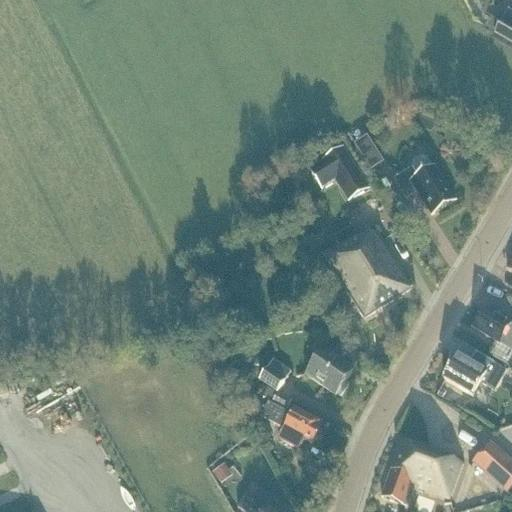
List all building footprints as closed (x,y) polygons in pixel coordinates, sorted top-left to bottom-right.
[(511,15),(508,13),(495,36),(511,45),(511,15)] [(356,136),(343,144),(359,169),(372,161),(356,136)] [(340,153),(306,176),(320,199),(334,189),(348,212),(369,198),(340,153)] [(411,173),(393,185),(406,205),(417,198),(432,222),(456,207),(434,173),(426,161),(420,160),(413,164),(411,173)] [(364,322),(411,292),(375,234),(360,243),(352,230),(334,241),(340,250),(324,259),(364,322)] [(205,280),(198,284),(204,293),(211,288),(205,280)] [(511,330),(485,314),(475,332),(500,348),(504,341),(511,346),(511,330)] [(345,386),(353,374),(323,353),(305,378),(336,399),(337,397),(341,400),(349,388),(345,386)] [(496,395),(507,376),(508,375),(488,363),(481,375),(458,362),(445,384),(474,401),(482,387),(496,395)] [(277,396),(291,376),(273,364),(259,383),(277,396)] [(239,385),(245,402),(254,399),(247,382),(239,385)] [(291,419),(285,416),(292,404),(267,391),(262,400),(272,405),(271,407),(268,405),(261,418),(284,431),(278,442),(298,452),(304,442),(312,446),(321,431),(318,430),(321,425),(295,411),(291,419)] [(255,399),(243,406),(249,416),(261,410),(255,399)] [(461,468),(403,446),(383,502),(408,511),(416,489),(449,501),(461,468)] [(511,465),(490,446),(473,465),(488,479),(496,470),(511,484),(511,465)] [(214,472),(220,481),(229,475),(223,466),(214,472)] [(270,511),(269,511),(275,502),(252,488),(238,510),(240,511),(270,511)]
